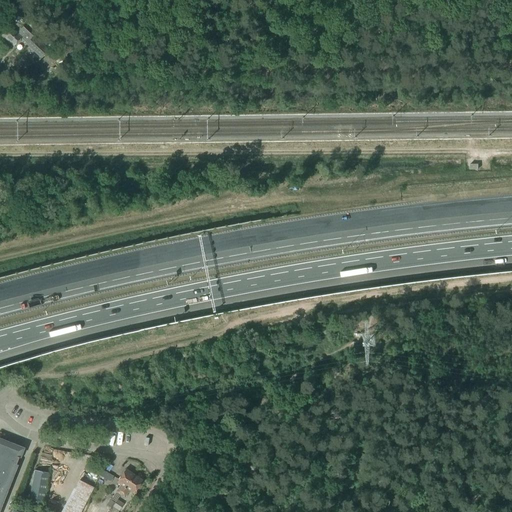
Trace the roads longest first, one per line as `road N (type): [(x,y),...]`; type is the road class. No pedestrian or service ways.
road 1 (track): [(4,390),(204,343),(251,316),(511,277)]
road 2 (motorway): [(0,340),(283,273),(511,245)]
road 3 (track): [(511,89),(100,92),(41,0)]
road 4 (motorway): [(511,199),(301,223),(0,288)]
road 5 (motorway): [(511,215),(193,259),(0,304)]
road 6 (residential): [(0,395),(4,390),(44,414),(163,432),(173,441),(168,461)]
road 7 (residential): [(0,413),(32,437),(168,461)]
